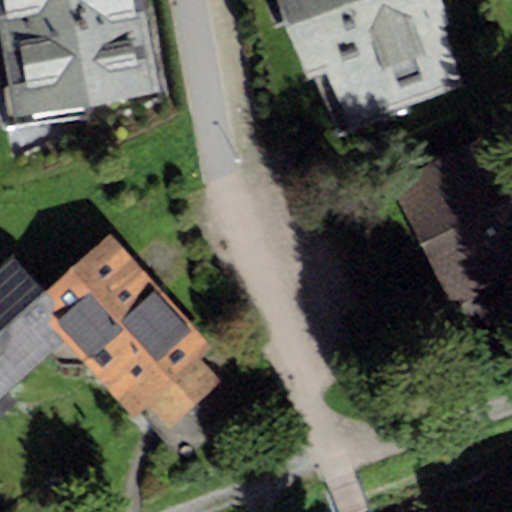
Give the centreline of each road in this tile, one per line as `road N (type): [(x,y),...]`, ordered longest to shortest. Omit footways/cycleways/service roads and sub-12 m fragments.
road 1 (residential): [(329,463),(238,239),(188,0)]
road 2 (track): [(329,463),(511,398)]
